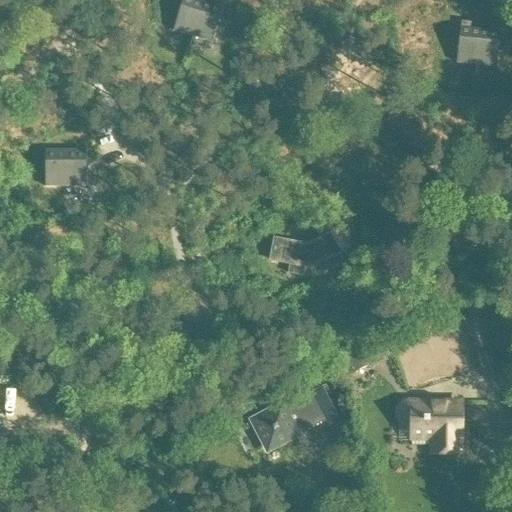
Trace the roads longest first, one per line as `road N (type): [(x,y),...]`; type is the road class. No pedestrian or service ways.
road 1 (track): [(65,39),(162,191),(196,320)]
road 2 (track): [(95,0),(0,97)]
